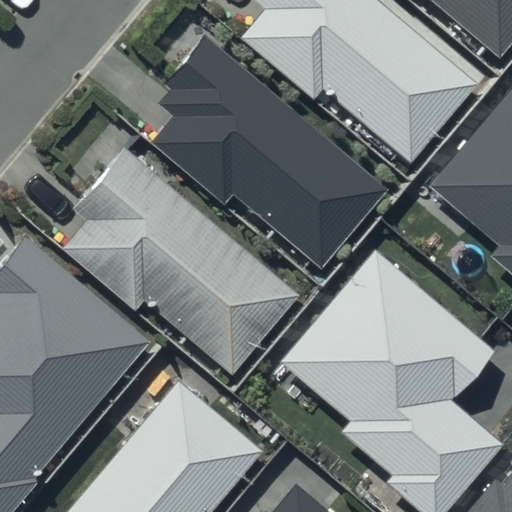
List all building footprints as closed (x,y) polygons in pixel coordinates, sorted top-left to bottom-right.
[(475,78),(381,0),(258,0),(261,2),(235,32),(309,94),(317,84),(407,159),(475,78)] [(511,34),(511,0),(432,0),(497,53),(511,34)] [(384,183),(200,26),(161,76),(166,81),(153,97),(170,111),(147,139),(219,200),(228,189),(316,263),(384,183)] [(511,89),(429,186),(498,244),(488,256),(511,276),(511,89)] [(296,289),(119,140),(70,204),(80,212),(56,242),(131,305),(139,296),(227,370),(296,289)] [(0,511),(5,511),(150,343),(24,236),(0,263),(0,511)] [(488,344),(371,246),(278,356),(346,414),(335,427),(386,470),(381,476),(423,511),(436,511),(498,439),(445,394),(488,344)] [(160,388),(54,511),(215,511),(241,481),(234,475),(259,446),(212,406),(217,401),(157,349),(139,370),(160,388)] [(492,471),(457,511),(511,511),(511,462),(499,477),(492,471)] [(330,511),(291,478),(262,511),(330,511)]
